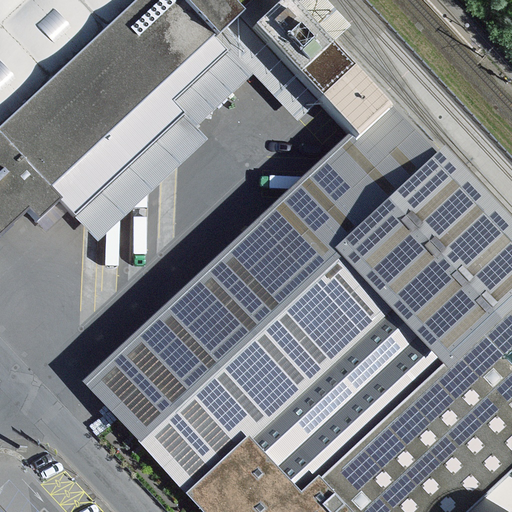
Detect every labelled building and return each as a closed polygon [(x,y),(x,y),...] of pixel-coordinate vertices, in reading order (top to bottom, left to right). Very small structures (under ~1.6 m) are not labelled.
[(0,0),(0,124),(135,0),(0,0)] [(135,0),(0,124),(0,234),(26,211),(37,222),(59,202),(48,191),(211,38),(252,0),(135,0)] [(252,0),(211,38),(226,54),(249,78),(252,76),(295,122),(317,104),(249,31),(282,0),(252,0)] [(284,0),(282,0),(249,31),(317,104),(347,136),(352,142),(389,109),(329,46),(284,0)] [(284,0),(329,46),(348,28),(322,0),(284,0)] [(226,54),(211,38),(48,191),(59,202),(74,217),(183,116),(171,104),(226,54)] [(249,78),(226,54),(171,104),(183,116),(74,217),(97,243),(207,141),(194,128),(249,78)] [(250,441),(389,315),(332,252),(434,156),(389,109),(352,142),(347,136),(80,384),(187,499),(250,441)] [(434,156),(332,252),(389,315),(440,372),(511,306),(511,226),(441,150),(434,156)] [(511,306),(440,372),(318,482),(346,511),(467,511),(511,471),(511,306)] [(389,315),(250,441),(301,497),(318,482),(440,372),(389,315)] [(250,441),(187,499),(199,511),(346,511),(318,482),(301,497),(250,441)]
